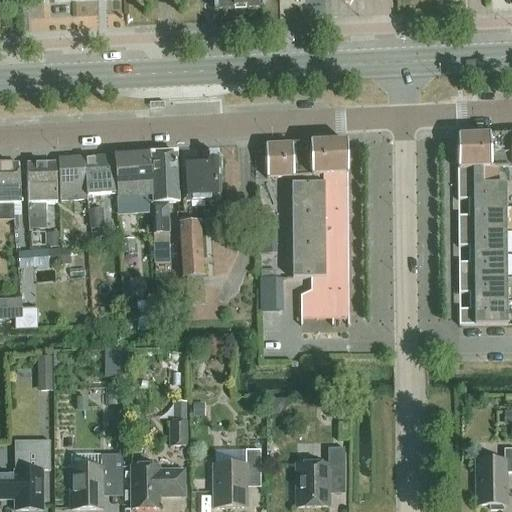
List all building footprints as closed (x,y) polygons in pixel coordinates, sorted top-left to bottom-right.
[(214,0),(215,12),(264,10),(263,0),(214,0)] [(458,203),(468,203),(468,211),(506,210),(506,186),(498,186),(497,170),(511,169),(511,137),(457,140),(457,172),(460,172),(460,178),(457,178),(458,203)] [(347,145),(308,147),(259,149),(259,150),(265,150),(267,181),(303,179),(303,187),(291,187),(292,280),(286,280),(286,282),(311,281),(311,294),(300,299),(301,328),(302,328),(302,320),(316,320),(316,322),(317,322),(317,320),(332,320),(332,328),(333,328),(333,320),(347,320),(347,328),(349,328),(347,145)] [(176,155),(150,156),(152,196),(153,237),(169,237),(168,206),(178,206),(176,155)] [(150,156),(115,159),(117,196),(118,198),(152,196),(150,156)] [(221,174),(221,162),(216,158),(208,158),(203,164),(181,165),(181,177),(182,177),(183,205),(190,205),(190,204),(212,203),(220,203),(220,174),(221,174)] [(115,159),(85,160),(87,198),(117,196),(115,159)] [(87,202),(87,198),(85,160),(58,161),(60,203),(87,202)] [(57,206),(55,165),(27,166),(29,234),(46,233),(46,206),(57,206)] [(0,167),(0,222),(14,222),(13,206),(20,206),(19,166),(0,167)] [(506,222),(506,210),(468,211),(468,219),(458,219),(458,234),(506,233),(506,222)] [(103,211),(88,212),(90,232),(105,230),(103,211)] [(204,307),(202,280),(204,280),(201,224),(179,225),(183,289),(186,289),(188,308),(204,307)] [(66,247),(77,247),(77,232),(66,232),(66,247)] [(506,249),(506,233),(458,234),(458,250),(469,249),(469,257),(507,256),(506,249)] [(59,235),(46,235),(46,250),(59,250),(59,235)] [(169,246),(154,246),(155,265),(170,265),(169,246)] [(70,251),(48,253),(49,269),(71,267),(70,251)] [(458,276),(458,281),(507,280),(507,275),(507,256),(469,257),(469,265),(458,265),(458,276)] [(469,302),(469,304),(507,303),(507,301),(507,280),(458,281),(459,296),(469,296),(469,302)] [(261,282),(262,314),(280,314),(280,282),(261,282)] [(21,302),(0,302),(0,321),(15,321),(22,321),(21,310),(21,302)] [(507,328),(507,303),(469,304),(469,312),(459,312),(459,328),(507,328)] [(155,330),(155,329),(154,308),(138,309),(139,331),(155,330)] [(22,321),(15,321),(15,331),(37,330),(36,309),(21,310),(22,321)] [(104,363),(121,363),(121,351),(104,351),(104,363)] [(38,377),(52,377),(52,359),(37,359),(38,377)] [(173,404),(173,425),(186,425),(186,404),(173,404)] [(204,406),(193,406),(193,420),(204,420),(204,406)] [(173,425),(170,425),(170,449),(186,449),(186,425),(173,425)] [(348,443),(348,425),(339,425),(339,443),(348,443)] [(344,451),(328,452),(328,468),(296,468),(297,511),(329,510),(328,480),(344,479),(344,451)] [(491,508),(490,511),(502,511),(502,508),(506,508),(505,476),(511,476),(511,452),(504,452),(504,464),(477,464),(477,509),(491,508)] [(260,453),(245,453),(245,468),(213,468),(213,511),(247,511),(247,481),(261,481),(260,453)] [(0,502),(9,502),(15,502),(14,511),(42,511),(43,485),(50,485),(50,455),(14,455),(14,478),(0,477),(0,502)] [(114,458),(101,458),(101,470),(70,470),(70,511),(102,511),(102,482),(114,482),(114,458)] [(131,470),(131,511),(154,511),(159,511),(158,498),(164,498),(164,500),(184,499),(183,474),(158,474),(158,469),(131,470)]
